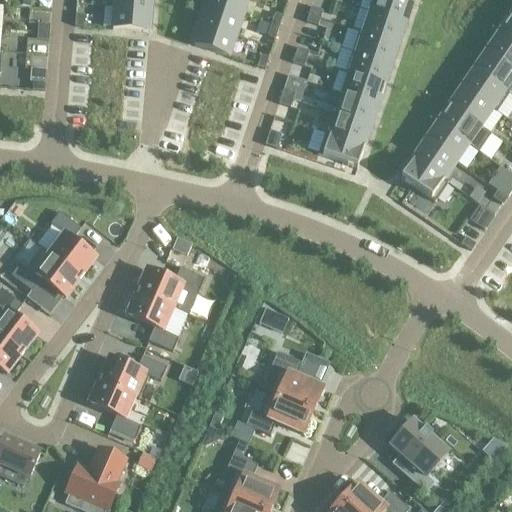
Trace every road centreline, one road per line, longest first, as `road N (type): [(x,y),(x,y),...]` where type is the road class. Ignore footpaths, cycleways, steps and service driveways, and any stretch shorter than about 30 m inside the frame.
road 1 (residential): [(118,273),(51,439),(20,434),(11,407),(95,298)]
road 2 (residential): [(433,292),(330,238),(233,205)]
road 3 (residential): [(233,205),(304,0)]
road 4 (residential): [(49,167),(61,0)]
road 5 (residential): [(322,477),(394,408),(389,367)]
road 6 (residential): [(141,183),(173,47)]
road 7 (residential): [(389,367),(347,391),(322,477)]
